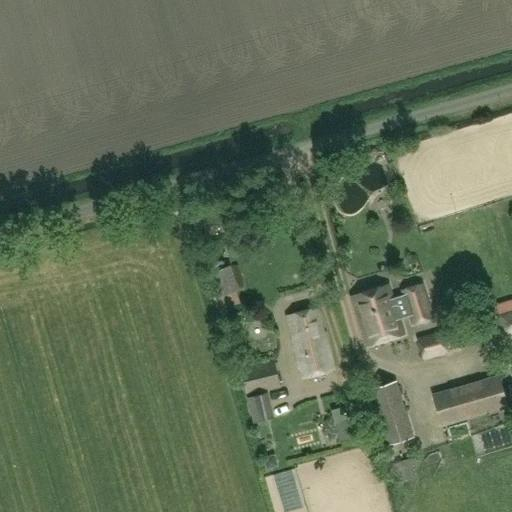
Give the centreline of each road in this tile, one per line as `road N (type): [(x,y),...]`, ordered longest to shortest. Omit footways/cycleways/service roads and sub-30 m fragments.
road 1 (unclassified): [(0,233),(511,90)]
road 2 (track): [(343,293),(304,148)]
road 3 (track): [(324,295),(284,154)]
